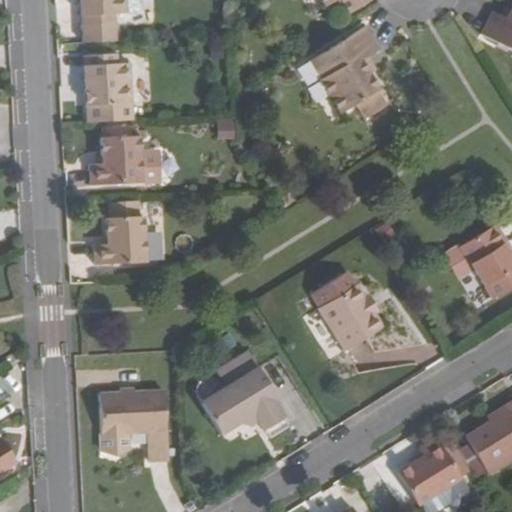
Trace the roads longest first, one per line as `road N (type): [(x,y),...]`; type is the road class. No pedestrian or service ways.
road 1 (residential): [(59,511),(33,0)]
road 2 (residential): [(234,511),(511,340)]
